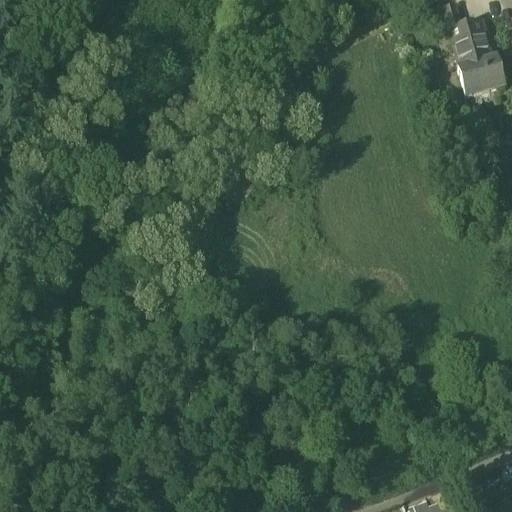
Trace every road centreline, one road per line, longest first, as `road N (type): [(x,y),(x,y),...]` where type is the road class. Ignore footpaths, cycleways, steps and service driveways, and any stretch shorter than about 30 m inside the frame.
road 1 (unclassified): [(0,452),(65,340),(135,170),(212,69),(307,0)]
road 2 (track): [(358,511),(511,450)]
